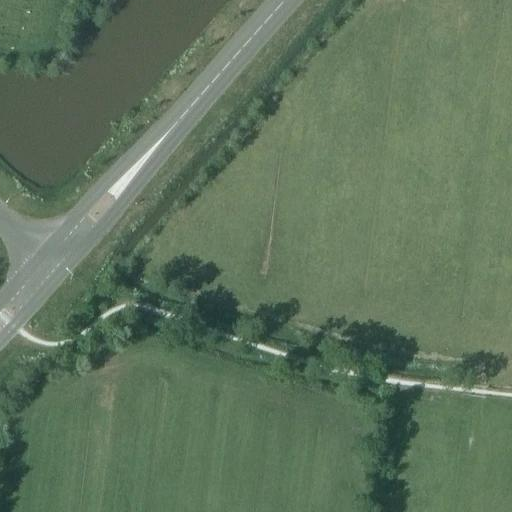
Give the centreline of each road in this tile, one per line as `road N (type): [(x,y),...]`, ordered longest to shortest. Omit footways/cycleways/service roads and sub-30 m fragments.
road 1 (tertiary): [(165,134),(284,0)]
road 2 (tertiary): [(165,134),(147,140),(40,255)]
road 3 (tertiary): [(61,272),(161,154),(165,134)]
